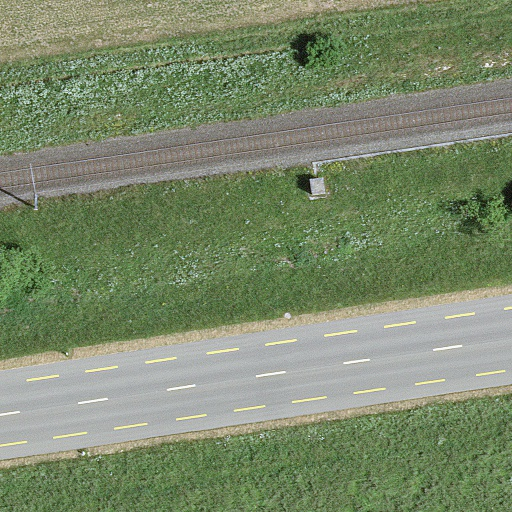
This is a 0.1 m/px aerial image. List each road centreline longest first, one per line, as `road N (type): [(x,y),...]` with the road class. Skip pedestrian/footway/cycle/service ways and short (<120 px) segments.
road 1 (primary): [(511,343),(0,420)]
road 2 (track): [(0,78),(511,9)]
